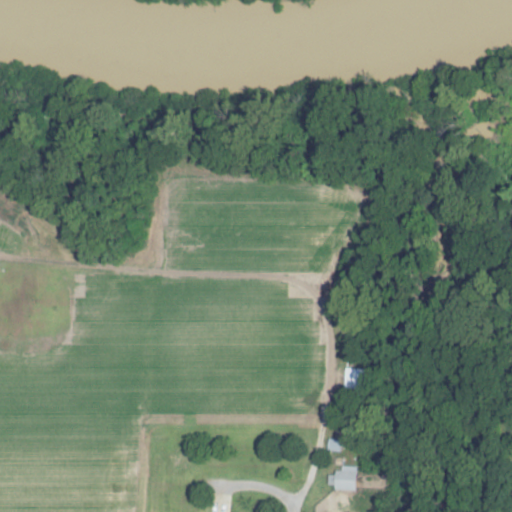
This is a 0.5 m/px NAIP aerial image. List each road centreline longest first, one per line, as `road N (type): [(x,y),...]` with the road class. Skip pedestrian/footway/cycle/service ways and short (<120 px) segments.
road 1 (track): [(294,511),(337,373),(327,297),(281,279),(0,257)]
road 2 (residential): [(136,511),(146,271)]
